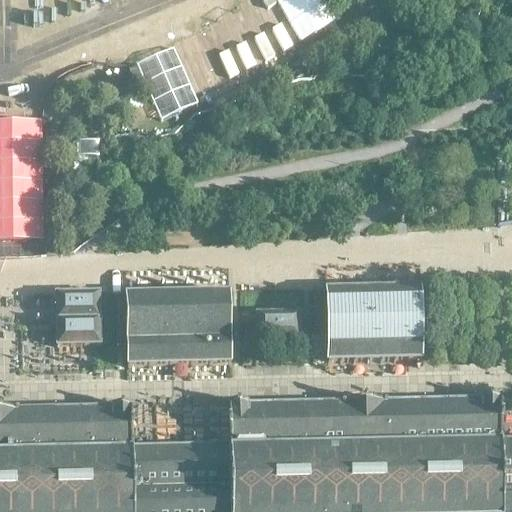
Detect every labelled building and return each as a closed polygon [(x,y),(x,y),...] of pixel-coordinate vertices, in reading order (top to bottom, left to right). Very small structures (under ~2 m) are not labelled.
[(420,363),(419,291),(327,293),(327,365),(420,363)] [(229,367),(228,295),(125,297),(127,369),(229,367)] [(99,322),(99,305),(98,296),(54,296),(55,322),(99,322)] [(299,343),(299,327),(299,316),(255,317),(256,344),(299,343)] [(99,348),(99,322),(55,322),(55,349),(99,348)] [(501,511),(501,484),(500,441),(500,401),(479,401),(480,450),(460,450),(440,451),(421,451),(401,452),(400,404),(385,404),(385,403),(359,404),(360,452),(330,511),(501,511)] [(480,450),(479,401),(479,402),(459,402),(460,450),(480,450)] [(460,450),(459,402),(439,403),(440,451),(460,450)] [(421,451),(420,403),(400,404),(401,452),(421,451)] [(440,451),(439,403),(420,403),(421,451),(440,451)] [(360,452),(359,404),(341,404),(341,405),(323,405),(324,453),(360,452)] [(324,453),(323,405),(286,406),(287,454),(324,453)] [(248,455),(247,406),(227,407),(228,447),(228,455),(248,455)] [(287,454),(286,406),(247,407),(247,406),(248,455),(287,454)] [(132,449),(131,409),(110,409),(110,410),(111,458),(132,457),(132,449)] [(111,458),(110,410),(73,411),(74,458),(111,458)] [(0,459),(36,459),(35,411),(16,412),(16,411),(9,412),(0,411),(0,459)] [(74,458),(73,411),(35,411),(36,459),(74,458)] [(511,483),(511,441),(500,441),(501,484),(511,483)] [(229,511),(228,455),(228,447),(132,449),(132,457),(133,511),(229,511)] [(287,454),(248,455),(228,455),(229,511),(330,511),(360,452),(324,453),(287,454)] [(0,511),(133,511),(132,457),(111,458),(74,458),(36,459),(0,459),(0,511)] [(511,511),(511,483),(501,484),(501,511),(511,511)]
